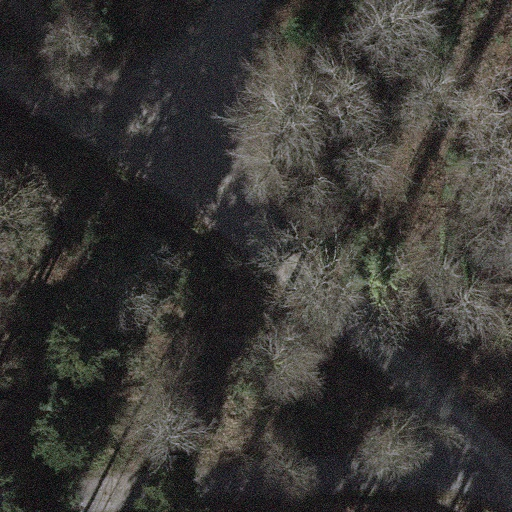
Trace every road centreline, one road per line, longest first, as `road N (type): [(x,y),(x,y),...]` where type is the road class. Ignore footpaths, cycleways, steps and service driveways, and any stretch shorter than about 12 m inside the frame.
road 1 (track): [(0,501),(498,461)]
road 2 (track): [(511,473),(316,297),(129,160)]
road 3 (track): [(237,0),(129,160)]
road 4 (track): [(156,119),(64,51),(20,0)]
road 5 (track): [(129,160),(0,73)]
